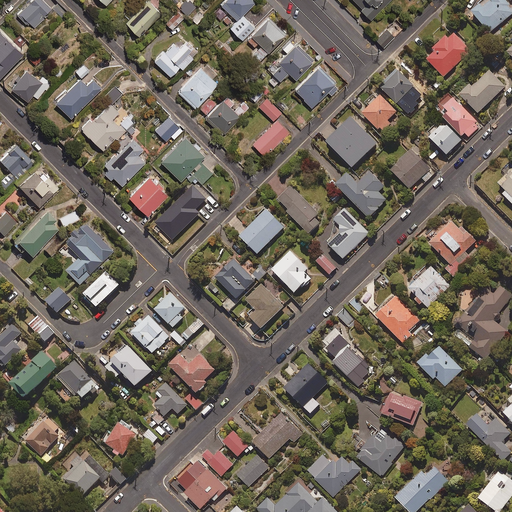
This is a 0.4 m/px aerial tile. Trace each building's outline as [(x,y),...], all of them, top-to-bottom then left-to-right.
[(42,0),(29,0),(16,12),(32,29),(52,10),(42,0)] [(160,13),(147,0),(146,0),(124,21),(138,35),(160,13)] [(196,7),(189,0),(172,0),(187,15),(196,7)] [(236,20),(254,0),(223,0),(220,4),(236,20)] [(353,0),(370,18),(389,0),(353,0)] [(482,0),(477,5),(478,6),(471,12),(490,34),(511,14),(511,9),(504,0),(482,0)] [(183,17),(176,11),(165,22),(171,29),(183,17)] [(205,17),(201,12),(192,19),(196,24),(205,17)] [(243,40),(255,27),(242,15),(230,27),(243,40)] [(286,34),(269,17),(250,36),(267,52),(286,34)] [(393,34),(385,27),(375,39),(383,46),(393,34)] [(0,74),(21,54),(0,32),(0,74)] [(471,51),(455,34),(450,39),(447,36),(433,50),(435,53),(427,61),(444,78),(471,51)] [(198,52),(186,40),(178,49),(173,43),(165,51),(163,49),(153,60),(169,76),(179,66),(182,69),(198,52)] [(293,44),(288,40),(281,48),(285,52),(293,44)] [(312,64),(293,44),(268,70),(279,81),(288,72),(296,80),(312,64)] [(35,65),(45,55),(37,48),(28,58),(35,65)] [(88,71),(82,64),(74,70),(81,77),(88,71)] [(330,94),(337,87),(334,83),(335,82),(319,65),(294,88),(311,106),(327,91),(330,94)] [(176,91),(194,109),(218,84),(200,66),(176,91)] [(42,82),(25,69),(11,88),(28,101),(42,82)] [(414,86),(397,70),(380,88),(409,115),(418,105),(406,94),(414,86)] [(505,88),(490,72),(472,89),(469,86),(460,95),(478,114),(505,88)] [(54,101),(70,117),(100,87),(91,77),(85,84),(78,77),(54,101)] [(253,100),(262,92),(265,94),(269,90),(260,80),(246,93),(253,100)] [(122,93),(114,85),(105,93),(112,102),(122,93)] [(478,120),(448,94),(433,112),(462,137),(465,134),(470,138),(479,127),(475,124),(478,120)] [(362,114),(378,130),(380,129),(383,132),(390,124),(387,121),(397,112),(380,96),(362,114)] [(280,111),(265,97),(257,105),(272,120),(280,111)] [(210,98),(199,109),(205,114),(215,103),(210,98)] [(240,116),(221,99),(206,115),(224,133),(240,116)] [(88,118),(80,127),(102,149),(122,129),(111,117),(117,111),(109,103),(90,121),(88,118)] [(181,130),(168,116),(154,129),(165,140),(170,135),(173,138),(181,130)] [(288,132),(276,119),(252,143),(264,156),(288,132)] [(377,145),(352,119),(327,143),(352,169),(377,145)] [(448,127),(441,127),(429,138),(447,156),(462,141),(448,127)] [(204,156),(183,135),(159,160),(180,181),(204,156)] [(142,150),(131,140),(116,155),(114,153),(103,164),(107,168),(102,173),(109,180),(112,177),(121,186),(145,163),(137,155),(142,150)] [(29,161),(13,144),(0,156),(0,162),(14,176),(29,161)] [(391,172),(410,190),(421,179),(425,182),(433,173),(411,151),(391,172)] [(212,173),(203,163),(191,175),(201,184),(212,173)] [(15,186),(36,207),(56,187),(45,176),(40,181),(30,171),(15,186)] [(511,171),(499,185),(506,192),(503,195),(511,204),(511,171)] [(384,187),(370,173),(358,185),(347,174),(336,186),(369,219),(387,200),(379,193),(384,187)] [(15,182),(7,175),(0,181),(8,189),(15,182)] [(167,195),(148,176),(127,196),(146,215),(167,195)] [(206,199),(192,185),(154,223),(171,240),(199,213),(195,209),(206,199)] [(318,216),(292,187),(277,201),(309,235),(320,224),(315,219),(318,216)] [(54,220),(44,210),(13,240),(29,256),(57,229),(51,223),(54,220)] [(284,228),(266,210),(239,237),(258,255),(284,228)] [(345,210),(335,221),(341,227),(337,230),(341,234),(329,246),(343,260),(369,234),(345,210)] [(78,219),(74,211),(58,219),(62,227),(78,219)] [(15,223),(5,212),(0,216),(0,232),(3,235),(15,223)] [(452,222),(429,244),(451,266),(465,252),(476,242),(461,227),(458,229),(452,222)] [(114,253),(88,227),(68,247),(79,258),(65,272),(80,287),(114,253)] [(272,270),(294,294),(304,285),(305,287),(312,281),(304,273),(307,270),(291,252),(272,270)] [(473,261),(465,252),(451,266),(446,271),(454,279),(473,261)] [(336,269),(323,256),(316,262),(330,275),(336,269)] [(256,283),(233,260),(216,277),(239,300),(256,283)] [(432,267),(409,289),(428,309),(451,286),(432,267)] [(119,286),(107,273),(84,296),(96,309),(119,286)] [(495,353),(506,339),(505,338),(511,328),(511,309),(499,326),(493,321),(511,297),(511,295),(492,280),(464,315),(459,310),(449,322),(459,330),(461,328),(476,340),(469,348),(486,361),(493,352),(495,353)] [(219,291),(211,282),(207,287),(215,295),(219,291)] [(284,307),(262,286),(246,302),(256,312),(249,319),(261,331),(284,307)] [(70,299),(59,288),(45,303),(56,314),(70,299)] [(185,309),(170,293),(153,310),(169,326),(185,309)] [(238,303),(231,296),(221,305),(228,312),(238,303)] [(420,321),(396,297),(376,316),(403,344),(412,335),(409,332),(420,321)] [(357,323),(344,310),(338,316),(351,329),(357,323)] [(170,337),(149,316),(131,334),(152,355),(170,337)] [(204,325),(198,319),(182,335),(188,340),(204,325)] [(21,334),(12,325),(0,336),(0,367),(2,369),(21,350),(13,342),(21,334)] [(37,338),(43,344),(54,334),(47,328),(37,338)] [(186,342),(175,331),(170,336),(181,347),(186,342)] [(153,371),(127,345),(110,363),(136,388),(153,371)] [(463,371),(438,346),(428,356),(427,355),(418,364),(434,380),(436,378),(446,388),(463,371)] [(367,370),(369,367),(348,348),(333,364),(359,387),(365,381),(362,379),(369,372),(367,370)] [(57,369),(41,352),(6,386),(22,403),(57,369)] [(179,355),(168,366),(196,394),(207,384),(204,381),(215,371),(199,355),(189,366),(179,355)] [(97,386),(73,362),(57,378),(81,402),(97,386)] [(328,383),(309,364),(284,389),(311,415),(320,405),(313,399),(328,383)] [(187,405),(165,384),(158,391),(163,396),(154,406),(165,417),(172,409),(178,415),(187,405)] [(72,398),(63,389),(56,395),(65,405),(72,398)] [(422,403),(391,392),(382,416),(414,427),(422,403)] [(202,404),(191,393),(185,399),(196,410),(202,404)] [(153,420),(149,424),(152,428),(156,424),(159,426),(165,420),(157,412),(151,418),(153,420)] [(302,435),(281,414),(253,443),(270,460),(289,439),(294,444),(302,435)] [(488,427),(477,415),(466,426),(503,463),(511,453),(511,452),(502,443),(511,434),(496,419),(488,427)] [(58,428),(47,418),(25,443),(40,457),(58,437),(54,433),(58,428)] [(134,436),(117,425),(104,445),(122,456),(134,436)] [(72,445),(82,437),(74,429),(65,437),(72,445)] [(157,439),(148,431),(142,437),(151,445),(157,439)] [(234,431),(223,442),(238,457),(249,447),(234,431)] [(375,435),(356,458),(381,477),(406,446),(395,438),(393,440),(387,436),(381,443),(375,439),(377,436),(375,435)] [(208,450),(202,456),(222,476),(234,465),(220,451),(214,456),(208,450)] [(85,455),(61,479),(80,498),(99,480),(102,483),(108,478),(85,455)] [(270,467),(259,455),(237,475),(248,488),(270,467)] [(331,464),(322,455),(307,469),(334,497),(362,471),(352,461),(349,464),(343,458),(336,464),(333,461),(331,464)] [(227,490),(198,462),(178,482),(188,492),(185,495),(201,510),(212,499),(215,502),(227,490)] [(416,511),(449,483),(435,468),(426,476),(422,472),(395,497),(408,511),(416,511)] [(499,511),(511,496),(511,481),(499,472),(478,499),(494,511),(499,511)] [(268,498),(257,509),(260,511),(309,511),(319,503),(300,483),(276,506),(268,498)] [(335,511),(323,499),(319,503),(309,511),(335,511)]
